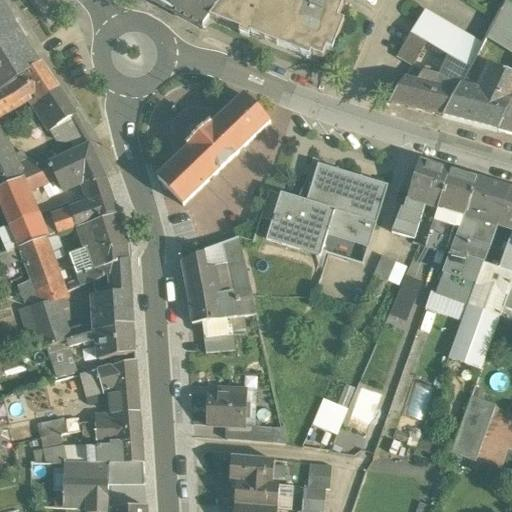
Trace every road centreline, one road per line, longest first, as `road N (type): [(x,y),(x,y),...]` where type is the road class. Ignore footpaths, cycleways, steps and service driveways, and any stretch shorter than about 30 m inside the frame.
road 1 (tertiary): [(129,85),(124,129),(152,248),(170,511)]
road 2 (residential): [(350,111),(193,59),(162,61)]
road 3 (residential): [(511,160),(350,111)]
